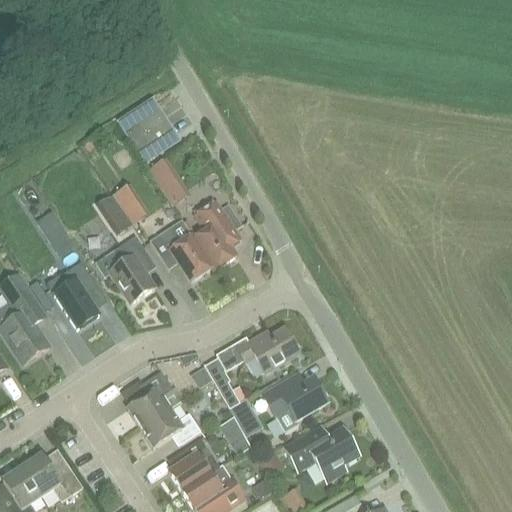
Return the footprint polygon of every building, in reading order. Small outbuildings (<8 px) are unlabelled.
[(143,164),(168,147),(170,137),(150,107),(119,128),(143,164)] [(149,173),(163,195),(175,187),(161,165),(149,173)] [(132,229),(148,218),(129,188),(112,199),(132,229)] [(112,199),(95,210),(115,240),(132,229),(112,199)] [(239,243),(219,214),(214,206),(194,219),(205,235),(193,243),(182,226),(181,226),(190,240),(211,272),(213,275),(235,261),(228,251),(239,243)] [(181,226),(169,234),(168,232),(148,245),(164,269),(174,262),(190,285),(211,272),(190,240),(181,226)] [(135,264),(145,257),(134,240),(113,255),(121,268),(108,276),(129,308),(153,292),(135,264)] [(98,319),(94,313),(83,296),(94,288),(80,266),(60,279),(46,288),(53,299),(75,334),(98,319)] [(16,279),(0,289),(0,293),(17,320),(0,331),(0,334),(22,368),(47,352),(26,319),(38,311),(16,279)] [(257,343),(248,348),(245,343),(215,360),(216,363),(223,375),(243,364),(244,366),(254,361),(265,379),(298,360),(284,334),(260,348),(257,343)] [(223,375),(216,363),(203,370),(228,413),(238,407),(226,387),(228,385),(223,375)] [(201,389),(191,367),(173,376),(183,397),(201,389)] [(139,433),(169,413),(161,401),(172,393),(160,375),(140,388),(147,398),(125,413),(139,433)] [(283,438),(297,430),(295,425),(326,408),(312,384),(292,396),(285,385),(261,399),(283,438)] [(238,407),(228,413),(232,421),(237,429),(254,419),(245,403),(238,407)] [(180,449),(200,436),(188,418),(177,425),(169,413),(139,433),(152,453),(174,438),(180,449)] [(223,439),(237,430),(236,427),(232,421),(218,431),(223,439)] [(342,477),(339,471),(357,461),(342,434),(326,444),(319,432),(283,452),(296,475),(314,466),(326,487),(342,477)] [(167,477),(181,497),(219,472),(200,443),(182,455),(187,463),(167,477)] [(264,469),(275,480),(289,466),(278,455),(264,469)] [(21,472),(40,502),(52,494),(60,507),(81,492),(68,472),(54,481),(40,459),(21,472)] [(231,511),(243,505),(228,482),(220,471),(219,472),(181,497),(190,511),(231,511)] [(30,511),(29,509),(40,502),(21,472),(1,485),(15,507),(7,511),(30,511)] [(287,501),(293,511),(308,511),(312,510),(302,493),(287,501)] [(351,501),(332,511),(352,511),(356,510),(351,501)]
